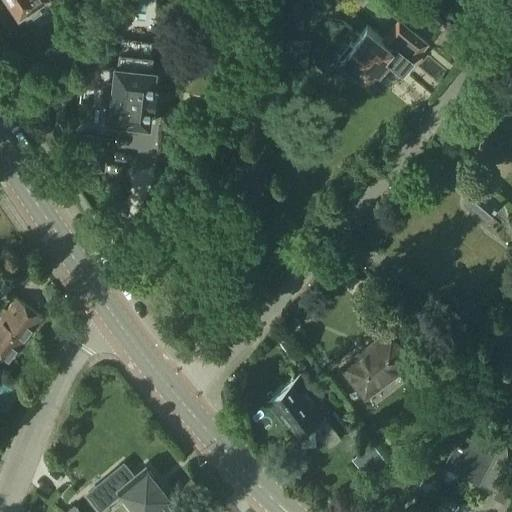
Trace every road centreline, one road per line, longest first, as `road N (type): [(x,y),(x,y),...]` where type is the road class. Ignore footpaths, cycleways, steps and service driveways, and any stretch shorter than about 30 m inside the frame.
road 1 (residential): [(238,335),(511,20)]
road 2 (residential): [(238,335),(273,0)]
road 3 (residential): [(9,511),(55,386),(88,326),(112,312)]
road 4 (secondary): [(112,312),(0,151)]
road 5 (secondary): [(282,511),(179,400)]
